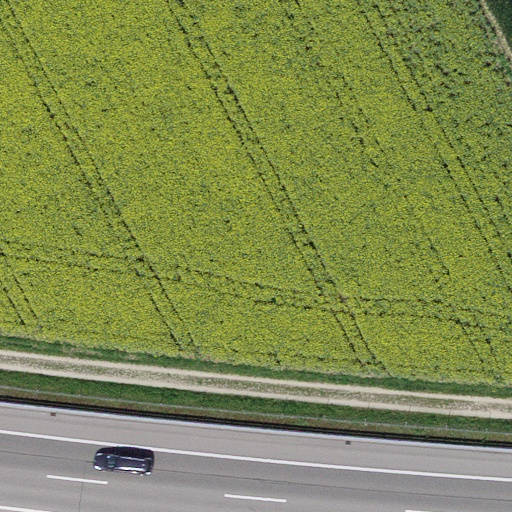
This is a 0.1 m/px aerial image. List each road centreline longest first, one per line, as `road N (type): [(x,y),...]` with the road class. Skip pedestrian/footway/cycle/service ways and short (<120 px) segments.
road 1 (track): [(0,357),(511,408)]
road 2 (motorway): [(426,511),(0,469)]
